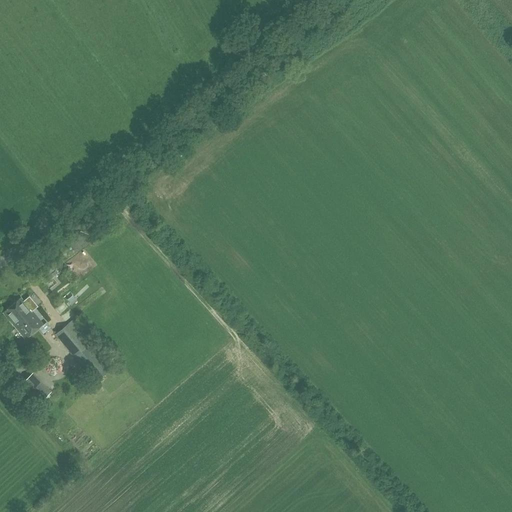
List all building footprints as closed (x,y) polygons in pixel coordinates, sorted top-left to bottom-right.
[(70,246),(76,253),(115,222),(110,215),(70,246)] [(53,268),(40,278),(45,285),(58,274),(53,268)] [(3,313),(25,340),(43,325),(32,312),(37,307),(29,297),(23,302),(21,298),(3,313)] [(85,371),(95,383),(108,372),(84,343),(90,338),(74,319),(68,324),(55,335),(85,371)] [(19,386),(37,405),(51,392),(32,373),(19,386)]
